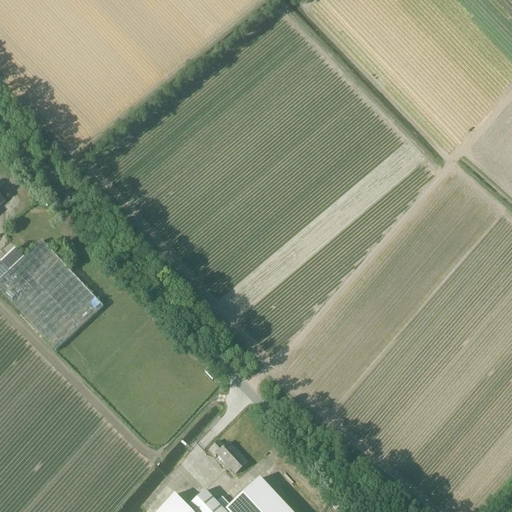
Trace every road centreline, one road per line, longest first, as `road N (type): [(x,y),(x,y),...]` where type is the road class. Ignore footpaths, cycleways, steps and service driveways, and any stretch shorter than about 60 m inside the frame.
road 1 (residential): [(355,511),(0,121)]
road 2 (track): [(245,389),(511,91)]
